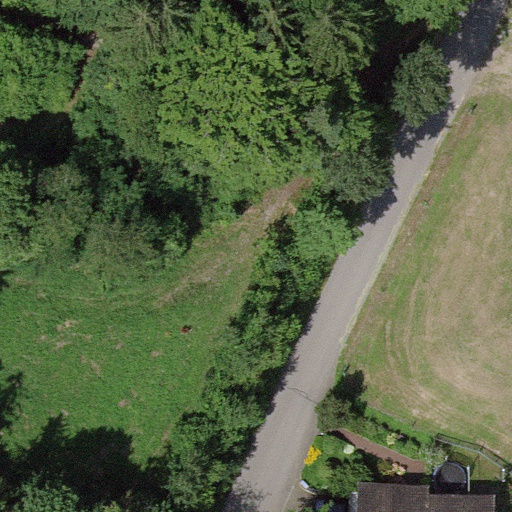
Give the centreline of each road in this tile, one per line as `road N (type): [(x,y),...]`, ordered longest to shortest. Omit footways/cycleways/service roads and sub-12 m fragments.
road 1 (track): [(34,266),(131,298),(214,274),(511,35)]
road 2 (residential): [(249,511),(487,0)]
